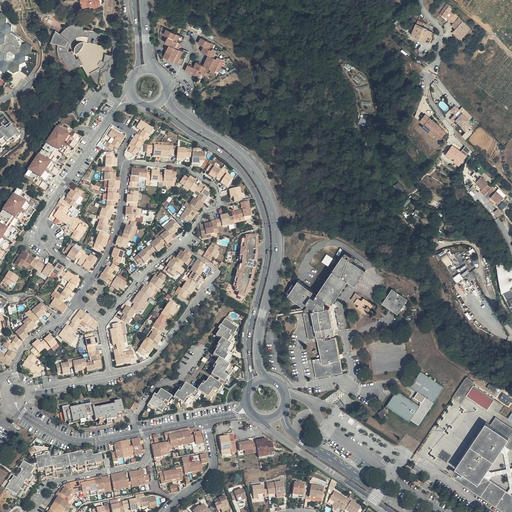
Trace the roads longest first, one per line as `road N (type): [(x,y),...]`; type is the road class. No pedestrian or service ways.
road 1 (unclassified): [(150,106),(235,163),(259,199),(268,249),(249,334),(251,386)]
road 2 (unclassified): [(267,379),(256,348),(275,254),(267,197),(244,161),(165,96)]
road 3 (residential): [(110,373),(151,360),(213,277),(212,265),(182,241)]
road 4 (residential): [(182,241),(220,203),(217,188),(186,166),(124,163)]
road 5 (unclassified): [(405,511),(290,430),(284,407)]
road 6 (unclassified): [(260,418),(391,511)]
road 7 (residential): [(145,431),(147,459),(63,478),(32,511)]
road 8 (residential): [(136,433),(70,440),(22,413),(19,393)]
road 9 (residential): [(109,117),(49,208),(44,238)]
road 10 (residential): [(92,279),(122,212),(124,163)]
road 11 (residential): [(511,337),(499,327),(472,254),(445,253)]
